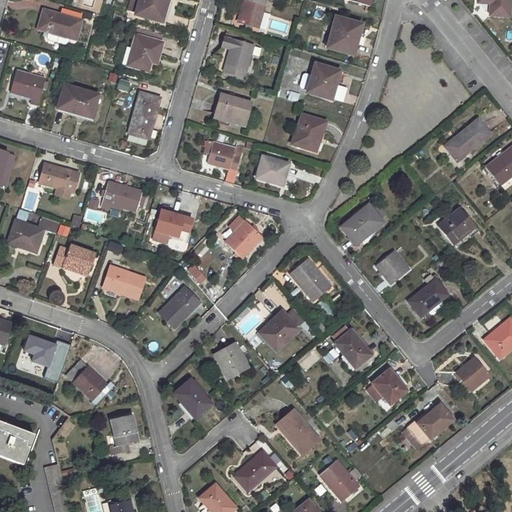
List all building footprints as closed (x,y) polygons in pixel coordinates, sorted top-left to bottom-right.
[(169,0),(140,0),(136,17),(160,24),(166,3),(168,4),(169,0)] [(243,0),(245,0),(238,23),(246,25),(253,27),(258,29),(266,0),(243,0)] [(491,5),(491,16),(509,17),(509,0),(478,0),(478,4),(491,5)] [(43,13),(38,30),(76,40),(81,21),(51,12),(50,15),(43,13)] [(336,18),(327,48),(351,55),(357,36),(358,37),(361,25),(336,18)] [(139,30),(137,36),(159,42),(160,37),(139,30)] [(148,72),(150,63),(152,58),(158,60),(162,43),(159,42),(137,36),(136,36),(132,50),(127,66),(127,67),(148,72)] [(261,48),(226,39),(223,47),(230,49),(224,72),(244,78),(250,55),(258,57),(261,48)] [(127,66),(132,50),(127,49),(122,65),(127,66)] [(316,65),(308,93),(330,100),(335,83),(337,83),(340,72),(316,65)] [(16,71),(10,93),(18,96),(19,94),(32,98),(30,104),(38,106),(45,80),(16,71)] [(224,72),(223,75),(243,81),(244,78),(224,72)] [(108,82),(115,83),(117,75),(110,73),(108,82)] [(118,80),(117,91),(129,92),(130,81),(118,80)] [(64,87),(58,109),(91,119),(98,96),(64,87)] [(297,102),(299,94),(290,92),(288,100),(297,102)] [(139,94),(137,102),(139,102),(134,119),(133,119),(130,134),(149,139),(152,129),(149,128),(150,124),(153,125),(160,99),(141,94),(141,95),(139,94)] [(228,119),(227,122),(245,127),(251,103),(232,98),(232,101),(229,100),(229,97),(220,94),(214,115),(228,119)] [(302,116),(292,145),(316,152),(326,122),(302,116)] [(455,142),(446,149),(457,162),(489,136),(478,121),(457,138),(459,140),(456,143),(455,142)] [(208,141),(204,154),(210,155),(213,143),(208,141)] [(213,143),(210,155),(207,164),(229,170),(237,172),(244,145),(237,143),(235,149),(213,143)] [(511,177),(511,146),(486,168),(501,187),(511,177)] [(7,154),(0,178),(0,187),(5,189),(14,156),(7,154)] [(262,158),(256,179),(282,187),(288,164),(262,158)] [(72,193),(73,193),(78,174),(45,165),(40,183),(56,188),(72,193)] [(229,170),(226,183),(233,185),(237,172),(229,170)] [(108,183),(101,207),(111,210),(111,209),(112,205),(122,208),(136,212),(137,207),(140,197),(142,192),(108,183)] [(72,193),(56,188),(54,195),(70,199),(72,193)] [(355,218),(342,229),(356,246),(383,224),(371,208),(366,212),(364,209),(355,217),(355,218)] [(460,208),(438,226),(454,246),(476,228),(460,208)] [(161,212),(155,232),(169,236),(178,238),(177,241),(186,243),(192,220),(161,212)] [(72,215),(71,226),(79,227),(80,216),(72,215)] [(15,220),(7,244),(17,247),(17,245),(37,251),(43,231),(56,235),(60,222),(42,216),(38,228),(15,220)] [(245,222),(225,243),(242,260),(262,239),(245,222)] [(166,245),(169,236),(155,232),(153,241),(166,245)] [(108,242),(106,252),(121,255),(122,245),(108,242)] [(59,247),(53,265),(82,275),(86,262),(92,264),(95,254),(70,245),(68,250),(59,247)] [(395,252),(376,268),(391,285),(409,270),(395,252)] [(314,274),(310,269),(314,265),(309,259),(290,275),(313,303),(332,287),(318,271),(314,274)] [(86,262),(82,275),(87,276),(92,264),(86,262)] [(198,286),(206,279),(194,264),(186,271),(198,286)] [(314,265),(310,269),(314,274),(318,271),(314,265)] [(111,267),(104,288),(138,300),(145,279),(111,267)] [(416,297),(409,303),(421,318),(448,296),(436,281),(422,292),(423,295),(418,299),(416,297)] [(184,288),(159,313),(174,329),(200,303),(184,288)] [(282,312),(259,334),(276,352),(299,330),(282,312)] [(511,322),(510,320),(490,336),(493,339),(487,343),(500,359),(511,349),(511,322)] [(0,321),(0,343),(3,345),(10,325),(0,321)] [(370,357),(364,348),(365,347),(351,331),(334,345),(355,370),(370,357)] [(235,345),(215,356),(227,380),(247,368),(235,345)] [(316,349),(298,364),(305,371),(322,357),(316,349)] [(474,359),(456,374),(471,392),(489,378),(474,359)] [(80,360),(64,376),(91,402),(107,385),(80,360)] [(390,371),(372,385),(390,406),(406,392),(390,371)] [(191,380),(174,395),(195,420),(212,405),(191,380)] [(107,385),(91,402),(95,405),(110,389),(107,385)] [(440,405),(409,431),(422,446),(454,421),(440,405)] [(293,412),(277,425),(287,437),(286,437),(301,455),(319,441),(293,412)] [(132,415),(111,420),(117,446),(110,448),(111,455),(129,451),(127,444),(138,442),(132,415)] [(0,452),(16,458),(14,462),(23,465),(34,435),(12,427),(11,431),(4,428),(5,425),(0,422),(0,452)] [(0,452),(0,456),(14,462),(16,458),(0,452)] [(263,453),(235,477),(247,492),(276,468),(263,453)] [(337,463),(320,477),(338,497),(340,495),(344,500),(358,487),(354,483),(360,478),(354,470),(348,475),(337,463)] [(59,464),(44,468),(55,511),(70,511),(61,476),(60,472),(59,464)] [(215,486),(199,499),(207,508),(202,511),(232,511),(236,509),(215,486)] [(133,511),(129,497),(108,503),(110,511),(133,511)] [(317,511),(308,501),(295,511),(317,511)]
